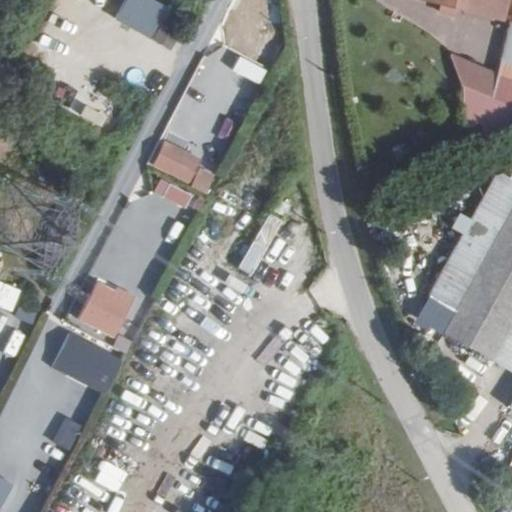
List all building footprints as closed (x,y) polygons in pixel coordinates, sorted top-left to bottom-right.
[(178,36),(160,26),(170,6),(159,0),(125,0),(115,19),(172,48),(178,36)] [(511,0),(487,0),(472,51),(511,63),(511,0)] [(168,141),(156,164),(194,182),(205,159),(168,141)] [(188,206),(195,192),(160,177),(154,191),(188,206)] [(505,232),(511,219),(511,196),(495,187),(478,217),(505,232)] [(511,219),(505,232),(478,217),(458,252),(429,305),(428,306),(455,321),(443,341),(489,366),(511,324),(511,219)] [(75,325),(114,342),(136,294),(97,277),(75,325)] [(511,324),(489,366),(511,380),(511,324)] [(97,379),(109,355),(73,335),(60,358),(97,379)] [(60,358),(53,369),(92,389),(97,379),(60,358)] [(84,426),(68,418),(56,441),(72,450),(84,426)] [(0,474),(0,508),(15,482),(0,474)]
